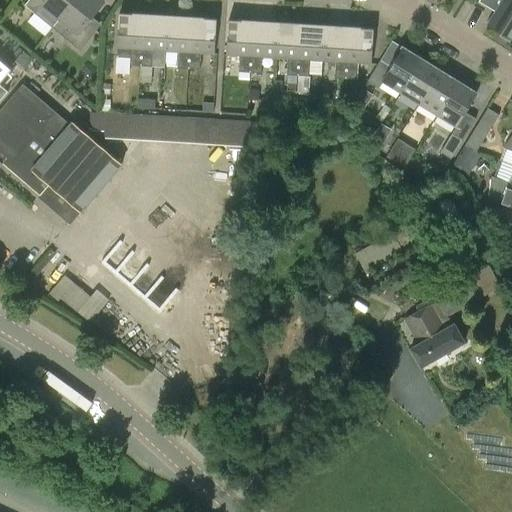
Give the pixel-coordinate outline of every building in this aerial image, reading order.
[(52,12),(60,19),(76,0),(29,0),(25,6),(44,21),(52,12)] [(104,3),(100,0),(76,0),(60,19),(69,26),(61,35),(80,51),(97,30),(88,22),(104,3)] [(511,0),(503,0),(488,25),(511,39),(511,0)] [(130,66),(141,66),(144,15),(119,13),(117,60),(130,61),(130,66)] [(166,51),(168,16),(144,15),(141,66),(152,67),(153,51),(166,51)] [(189,69),(192,18),(168,16),(166,51),(179,52),(178,69),(189,69)] [(217,19),(192,18),(189,69),(200,70),(201,54),(214,54),(217,19)] [(239,72),(250,73),(253,21),(229,20),(226,55),(240,56),(239,72)] [(275,58),(277,23),(253,21),(250,73),(261,74),(262,57),(275,58)] [(298,76),(301,24),(277,23),(275,58),(288,59),(287,75),(298,76)] [(323,61),(325,26),(301,24),(298,76),(309,77),(310,60),(323,61)] [(346,79),(349,27),(325,26),(323,61),(336,62),(335,78),(346,79)] [(374,29),(349,27),(346,79),(357,80),(358,63),(371,64),(374,29)] [(382,82),(401,93),(422,59),(403,48),(391,66),(381,60),(367,82),(378,89),(382,82)] [(422,59),(401,93),(419,105),(440,71),(422,59)] [(0,60),(0,82),(11,70),(0,60)] [(440,71),(419,105),(437,116),(458,82),(440,71)] [(309,77),(298,76),(297,92),(308,93),(309,77)] [(356,82),(346,82),(346,93),(356,93),(356,82)] [(477,94),(458,82),(437,116),(456,128),(452,134),(462,141),(476,119),(466,112),(477,94)] [(23,84),(0,110),(0,161),(40,196),(41,194),(49,185),(81,212),(122,164),(73,121),(70,124),(23,84)] [(110,95),(110,84),(101,84),(100,94),(110,95)] [(259,90),(249,89),(249,100),(258,100),(259,90)] [(138,98),(138,108),(154,108),(155,99),(138,98)] [(110,111),(110,99),(101,99),(100,111),(110,111)] [(214,101),(203,101),(202,110),(214,111),(214,101)] [(499,116),(488,109),(464,146),(476,153),(499,116)] [(252,148),(254,123),(106,113),(105,138),(252,148)] [(365,148),(376,155),(386,138),(375,132),(365,148)] [(409,147),(398,140),(387,157),(399,164),(409,147)] [(511,179),(511,184),(492,177),(489,198),(511,205),(511,179)] [(356,253),(366,274),(425,244),(419,233),(408,239),(403,229),(356,253)] [(489,267),(473,276),(462,283),(422,305),(424,309),(402,321),(416,346),(411,349),(422,367),(463,344),(448,316),(500,287),(489,267)] [(61,297),(78,312),(91,297),(65,275),(49,293),(58,300),(61,297)]
